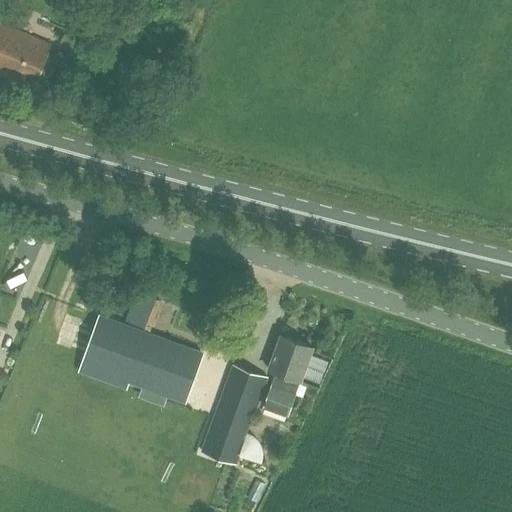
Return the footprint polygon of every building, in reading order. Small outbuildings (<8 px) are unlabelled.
[(0,74),(34,89),(52,45),(1,23),(0,24),(0,74)] [(162,300),(146,293),(144,300),(133,296),(124,321),(151,331),(162,300)] [(192,421),(187,420),(194,400),(187,398),(205,351),(101,314),(82,363),(54,438),(95,453),(171,479),(192,421)] [(277,373),(300,381),(313,347),(282,336),(270,370),(277,373)] [(220,504),(269,377),(248,370),(234,364),(223,393),(217,390),(170,511),(218,511),(222,504),(220,504)] [(300,381),(277,373),(265,406),(288,415),(300,381)] [(100,511),(0,478),(0,511),(100,511)]
